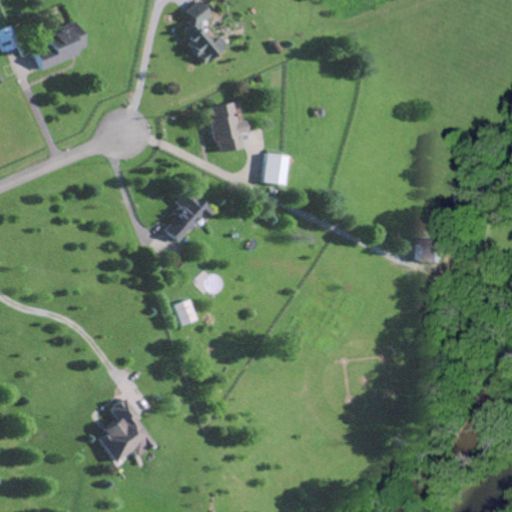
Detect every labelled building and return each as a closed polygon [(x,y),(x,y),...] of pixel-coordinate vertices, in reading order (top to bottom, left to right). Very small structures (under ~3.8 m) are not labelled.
[(204,64),(226,46),(218,36),(212,41),(199,25),(210,16),(199,3),(186,14),(193,22),(178,34),(204,64)] [(0,44),(3,54),(18,49),(12,28),(0,31),(0,44)] [(84,49),(77,28),(42,39),(45,49),(34,53),(40,71),(79,58),(77,51),(84,49)] [(208,108),(210,120),(206,120),(210,144),(215,143),(216,154),(240,151),(238,135),(245,134),(243,122),(233,124),(230,105),(208,108)] [(162,230),(176,243),(207,211),(185,190),(173,203),(176,207),(167,216),(172,220),(162,230)] [(416,261),(441,262),(442,239),(417,239),(416,261)] [(177,326),(193,321),(186,300),(170,306),(177,326)] [(110,464),(128,451),(131,457),(149,444),(118,401),(105,410),(112,420),(97,431),(100,435),(93,440),(110,464)]
